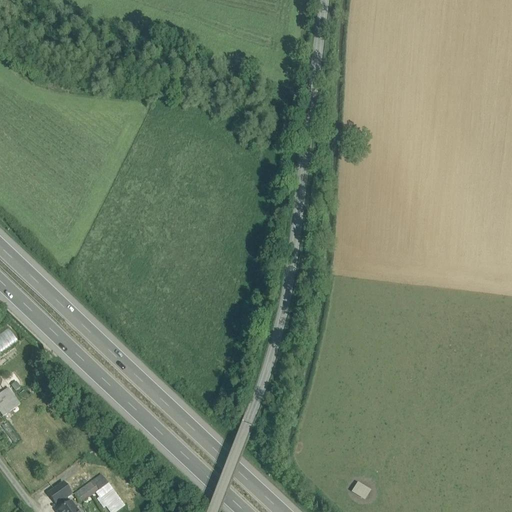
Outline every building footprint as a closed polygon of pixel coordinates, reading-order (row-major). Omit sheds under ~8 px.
[(8,327),(0,332),(0,353),(18,341),(8,327)] [(9,389),(0,396),(0,413),(3,417),(20,404),(9,389)] [(347,484),(334,476),(328,486),(341,494),(347,484)] [(92,482),(74,495),(80,503),(99,490),(92,482)] [(71,494),(63,483),(49,494),(56,505),(71,494)] [(366,501),(372,491),(357,483),(352,494),(366,501)] [(107,484),(99,490),(108,504),(117,498),(107,484)]
